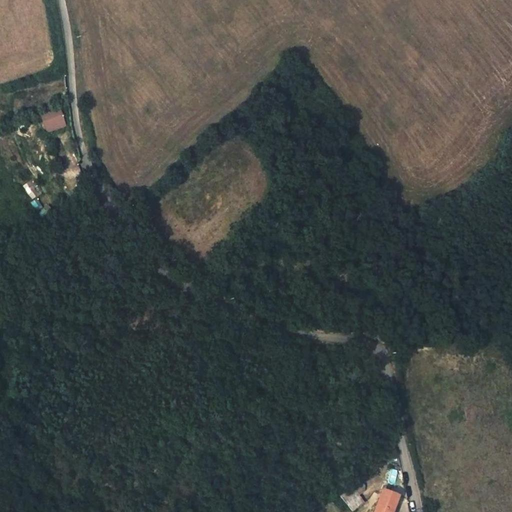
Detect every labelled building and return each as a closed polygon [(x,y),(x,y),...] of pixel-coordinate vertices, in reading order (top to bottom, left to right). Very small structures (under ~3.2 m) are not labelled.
[(60,110),(37,113),(40,132),(63,129),(60,110)] [(26,199),(38,195),(32,180),(20,185),(26,199)] [(34,198),(26,203),(31,211),(39,206),(34,198)] [(348,511),(362,504),(354,488),(339,495),(348,511)] [(368,511),(389,511),(396,495),(378,488),(368,511)]
